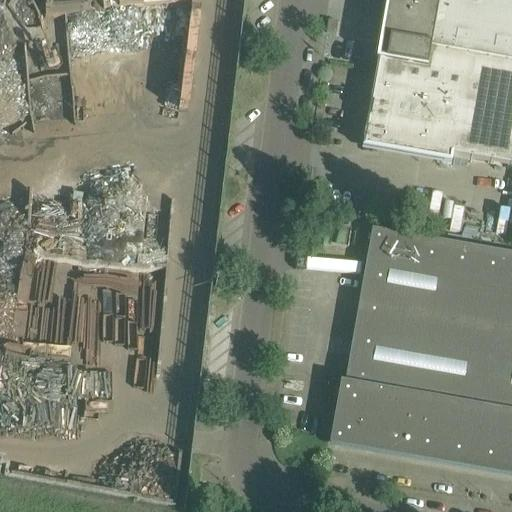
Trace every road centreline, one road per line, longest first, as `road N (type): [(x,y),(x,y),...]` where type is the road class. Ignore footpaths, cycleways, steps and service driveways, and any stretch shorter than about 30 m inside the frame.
road 1 (unclassified): [(353,511),(269,497),(241,459),(296,0)]
road 2 (unknown): [(275,152),(504,209)]
